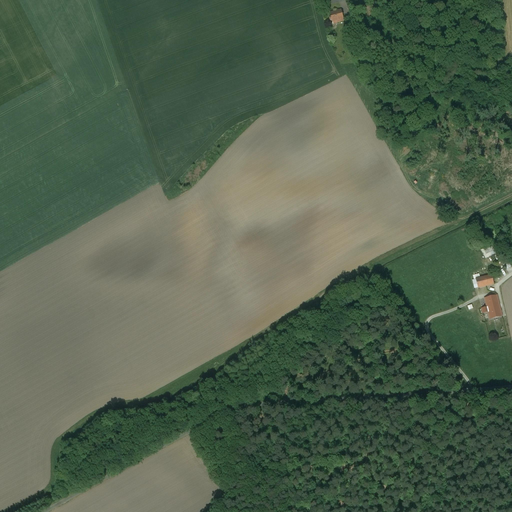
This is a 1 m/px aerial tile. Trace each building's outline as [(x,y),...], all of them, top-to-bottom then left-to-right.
[(341,10),(330,13),(331,17),(330,18),(330,21),(332,22),(333,22),(337,21),(337,23),(344,21),(341,10)] [(486,248),(481,251),(485,260),(496,255),(492,247),(487,250),(486,248)] [(476,279),(478,288),(494,284),(492,275),(476,279)] [(497,296),(485,299),(487,308),(482,309),(483,314),(488,312),(500,309),(497,296)] [(500,309),(488,312),(490,319),(502,316),(500,309)]
